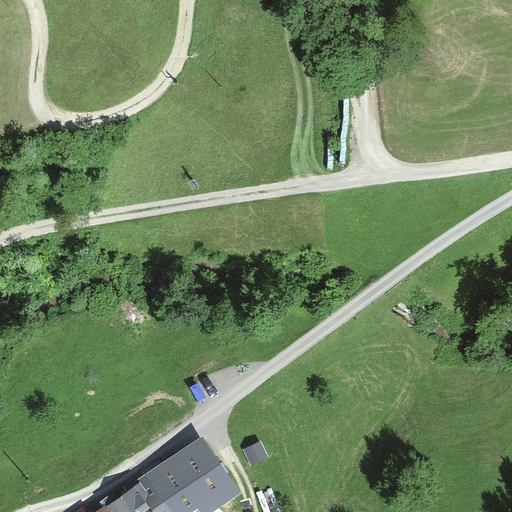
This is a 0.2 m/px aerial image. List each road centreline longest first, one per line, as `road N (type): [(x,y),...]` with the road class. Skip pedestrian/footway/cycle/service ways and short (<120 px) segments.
road 1 (residential): [(511,207),(79,502),(47,511)]
road 2 (track): [(511,168),(103,213),(0,252)]
road 3 (track): [(23,0),(39,23),(39,119),(75,129),(125,106),(174,67),(187,0)]
road 4 (track): [(287,0),(367,110),(385,177)]
